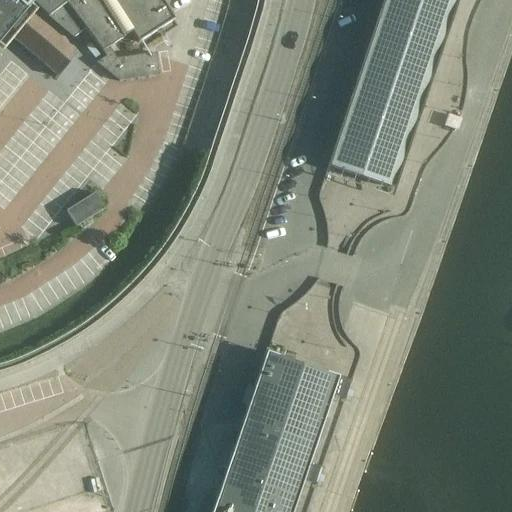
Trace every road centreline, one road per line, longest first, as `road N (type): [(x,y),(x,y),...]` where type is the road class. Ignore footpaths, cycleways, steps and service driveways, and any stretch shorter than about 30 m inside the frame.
road 1 (secondary): [(169,393),(299,0)]
road 2 (unclassified): [(0,419),(83,405),(116,408),(169,393)]
road 3 (secondary): [(136,511),(169,393)]
